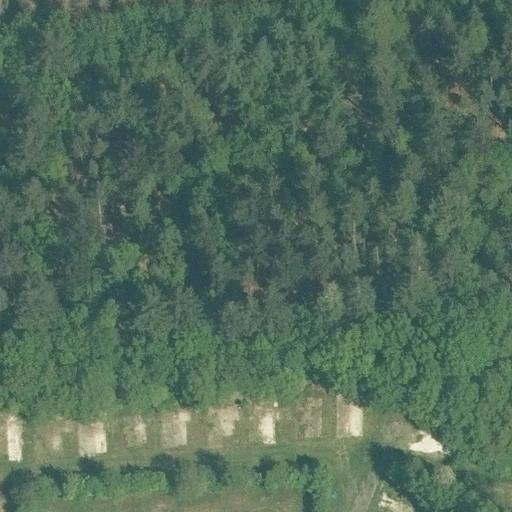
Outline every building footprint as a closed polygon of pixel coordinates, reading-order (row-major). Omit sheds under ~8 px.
[(304,376),(303,411),(321,411),(320,439),(337,440),(341,377),(304,376)] [(380,376),(359,435),(388,445),(409,385),(380,376)] [(276,388),(240,389),(241,429),(277,428),(276,388)] [(196,391),(161,392),(162,433),(197,431),(196,391)] [(121,393),(85,395),(87,435),(122,434),(121,393)] [(42,397),(7,398),(8,439),(44,438),(42,397)] [(468,405),(421,447),(441,469),(488,427),(468,405)] [(463,511),(461,497),(399,506),(400,511),(463,511)]
